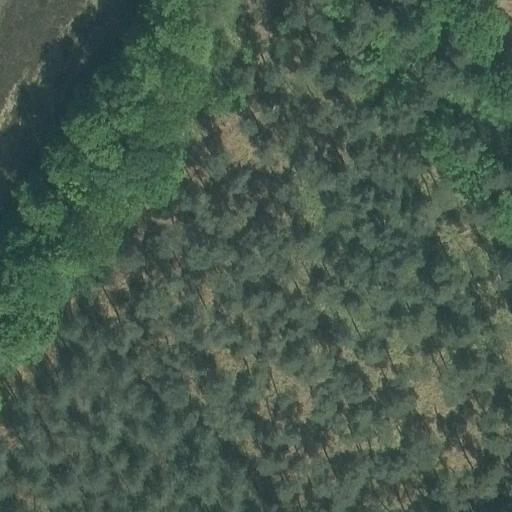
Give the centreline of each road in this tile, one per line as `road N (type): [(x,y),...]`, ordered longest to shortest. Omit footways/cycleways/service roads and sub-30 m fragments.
road 1 (track): [(187,0),(0,304)]
road 2 (track): [(264,0),(378,63),(511,227)]
road 3 (track): [(280,511),(86,302)]
